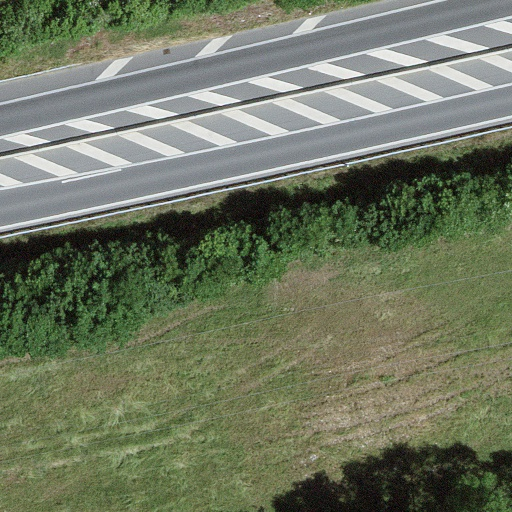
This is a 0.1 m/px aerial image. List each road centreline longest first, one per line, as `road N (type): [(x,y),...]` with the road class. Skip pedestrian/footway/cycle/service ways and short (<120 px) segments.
road 1 (trunk): [(511,1),(0,121)]
road 2 (trunk): [(0,209),(511,102)]
